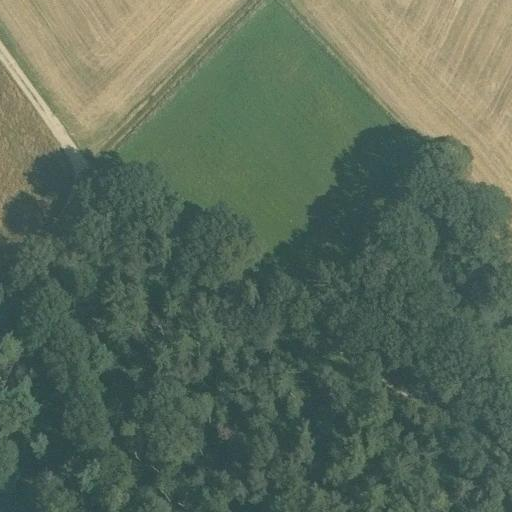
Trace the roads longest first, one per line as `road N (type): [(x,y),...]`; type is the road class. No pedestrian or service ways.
road 1 (track): [(511,459),(146,219),(62,142),(0,53)]
road 2 (track): [(260,0),(95,176)]
road 3 (track): [(0,342),(93,198),(95,176)]
